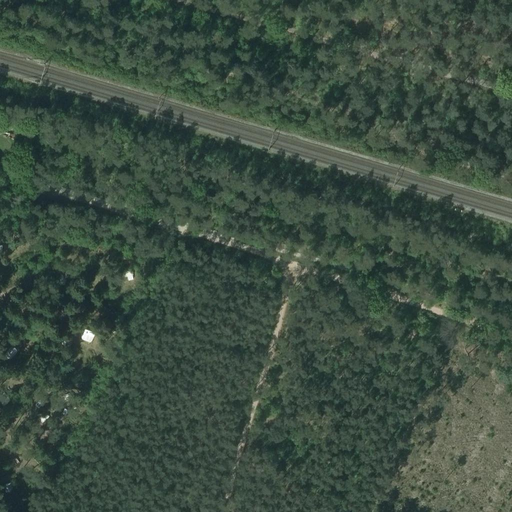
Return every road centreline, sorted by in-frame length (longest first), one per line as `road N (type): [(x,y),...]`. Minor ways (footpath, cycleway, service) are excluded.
road 1 (track): [(64,192),(511,336)]
road 2 (track): [(511,92),(172,0)]
road 3 (track): [(292,264),(223,511)]
road 4 (track): [(433,372),(368,511)]
